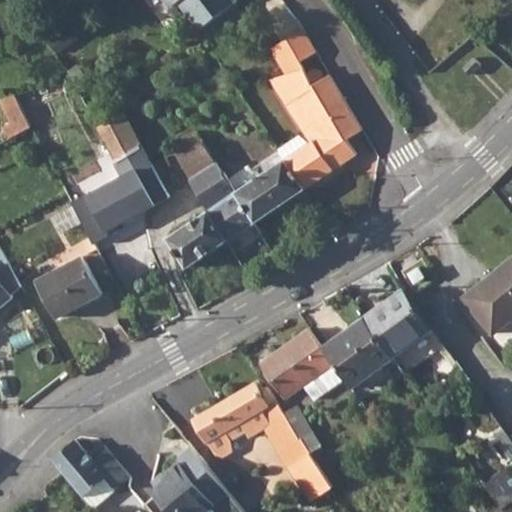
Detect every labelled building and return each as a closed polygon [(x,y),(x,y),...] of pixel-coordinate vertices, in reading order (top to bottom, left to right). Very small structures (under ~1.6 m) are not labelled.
[(167,0),(172,6),(179,0),(200,27),(233,2),(231,0),(167,0)] [(297,135),(279,147),(280,149),(306,187),(356,153),(348,139),(363,129),(357,120),(330,74),(324,77),(323,73),(320,69),(316,68),(311,68),(309,71),(307,73),(300,60),(316,50),(303,28),(274,47),(290,73),(272,80),(312,141),(309,143),(297,135)] [(240,72),(232,77),(239,89),(248,84),(240,72)] [(63,86),(27,97),(33,110),(66,92),(63,86)] [(15,96),(0,100),(18,136),(32,128),(15,96)] [(126,112),(100,127),(105,137),(116,157),(142,143),(142,142),(126,112)] [(185,148),(175,153),(190,180),(200,173),(218,162),(197,130),(179,136),(185,148)] [(116,157),(105,137),(95,142),(107,164),(117,159),(116,157)] [(142,143),(116,157),(117,159),(144,211),(171,196),(154,165),(142,143)] [(257,178),(237,191),(238,192),(256,220),(306,187),(280,149),(251,169),(257,178)] [(218,162),(200,173),(206,183),(224,171),(218,162)] [(248,164),(228,177),(237,191),(257,178),(251,169),(248,164)] [(224,171),(206,183),(220,205),(238,192),(237,191),(228,177),(224,171)] [(116,182),(73,205),(95,246),(126,228),(124,224),(136,217),(116,182)] [(220,205),(210,211),(229,239),(256,220),(238,192),(220,205)] [(210,211),(169,238),(188,266),(229,239),(210,211)] [(22,287),(1,250),(0,250),(0,311),(15,299),(11,295),(22,287)] [(83,255),(39,280),(60,320),(104,295),(83,255)] [(511,259),(465,297),(494,333),(511,319),(511,259)] [(420,266),(409,273),(416,283),(427,276),(420,266)] [(409,287),(367,316),(395,356),(436,326),(415,295),(409,287)] [(342,334),(324,346),(345,377),(349,381),(375,361),(380,367),(395,356),(367,316),(350,328),(353,332),(345,338),(342,334)] [(350,328),(342,334),(345,338),(353,332),(350,328)] [(324,346),(312,329),(263,363),(287,396),(304,385),(315,398),(345,377),(324,346)] [(375,361),(349,381),(353,387),(380,367),(375,361)] [(193,417),(215,456),(222,458),(232,453),(231,443),(270,420),(273,426),(266,430),(278,448),(298,435),(284,413),(266,387),(262,390),(256,381),(193,417)] [(298,404),(284,413),(298,435),(300,439),(313,430),(315,429),(298,404)] [(511,436),(506,428),(498,434),(511,453),(511,436)] [(300,439),(310,453),(322,445),(313,430),(300,439)] [(298,435),(278,448),(291,469),(312,456),(310,453),(300,439),(298,435)] [(78,441),(52,459),(61,469),(85,498),(109,477),(120,490),(133,479),(134,478),(109,449),(95,460),(78,441)] [(471,443),(462,450),(471,463),(480,456),(471,443)] [(229,493),(192,448),(177,460),(179,463),(168,473),(169,473),(164,477),(165,479),(155,486),(154,494),(167,511),(205,511),(214,505),(229,493)] [(312,456),(291,469),(314,504),(335,490),(312,456)] [(109,477),(85,498),(97,511),(120,490),(109,477)] [(511,511),(511,493),(511,492),(497,501),(505,511),(511,511)] [(220,511),(235,500),(229,493),(214,505),(220,511)] [(244,511),(235,500),(220,511),(244,511)]
